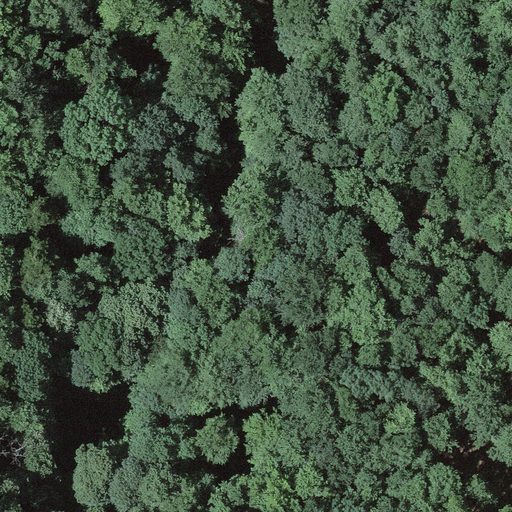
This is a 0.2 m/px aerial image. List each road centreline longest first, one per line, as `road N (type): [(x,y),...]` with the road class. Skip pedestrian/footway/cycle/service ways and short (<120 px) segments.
road 1 (track): [(266,0),(227,199),(181,316),(122,412),(78,511)]
road 2 (track): [(122,412),(49,426),(0,373)]
